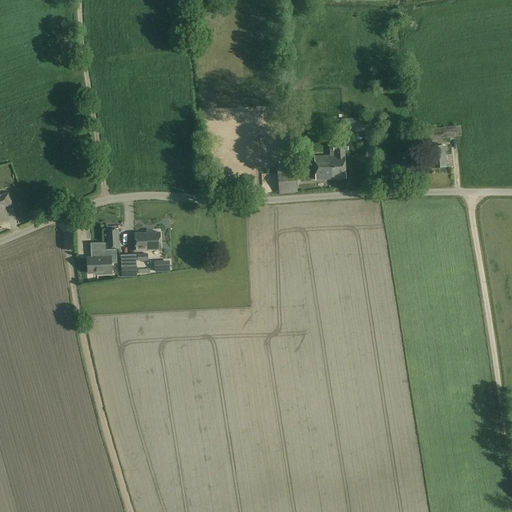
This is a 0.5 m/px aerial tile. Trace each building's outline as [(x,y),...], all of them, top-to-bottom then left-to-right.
[(375,129),(375,117),(343,119),(343,130),(375,129)] [(428,129),(430,138),(443,137),(443,138),(455,137),(464,136),(463,126),(428,129)] [(333,145),(333,150),(330,150),(330,156),(315,157),(316,180),(346,179),(344,150),(348,150),(347,145),(333,145)] [(431,148),(433,168),(447,167),(445,146),(431,148)] [(275,185),(274,169),(265,170),(266,186),(275,185)] [(295,171),(277,172),(279,194),(297,192),(295,171)] [(8,194),(0,196),(0,223),(9,221),(5,207),(12,205),(8,194)] [(107,231),(108,249),(120,248),(119,230),(107,231)] [(161,249),(160,232),(134,234),(135,251),(161,249)] [(88,259),(89,274),(97,274),(97,276),(112,275),(111,264),(117,264),(117,250),(106,251),(106,243),(91,244),(92,259),(88,259)] [(137,266),(122,267),(122,277),(137,276),(137,266)]
